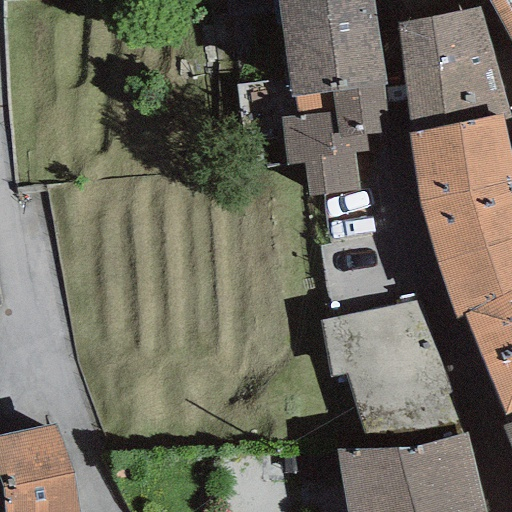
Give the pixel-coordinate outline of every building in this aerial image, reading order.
[(371,0),(274,0),(281,41),(376,28),(371,0)] [(511,0),(488,0),(511,42),(511,0)] [(478,8),(396,25),(403,74),(491,57),(478,8)] [(385,85),(376,28),(281,41),(289,99),(296,99),(385,85)] [(508,116),(491,57),(403,74),(409,136),(500,118),(508,116)] [(392,130),(385,85),(296,99),(299,118),(280,121),(287,166),(301,164),(306,198),(361,190),(355,152),(368,150),(366,134),(392,130)] [(511,160),(500,118),(409,136),(420,203),(457,320),(462,315),(511,291),(511,160)] [(511,291),(462,315),(508,425),(511,423),(511,291)] [(430,298),(319,321),(342,452),(461,434),(430,298)] [(51,423),(0,436),(0,484),(3,491),(4,511),(77,511),(73,475),(51,423)] [(511,423),(508,425),(499,429),(511,458),(511,423)] [(485,511),(468,432),(461,434),(342,452),(334,452),(343,511),(485,511)]
